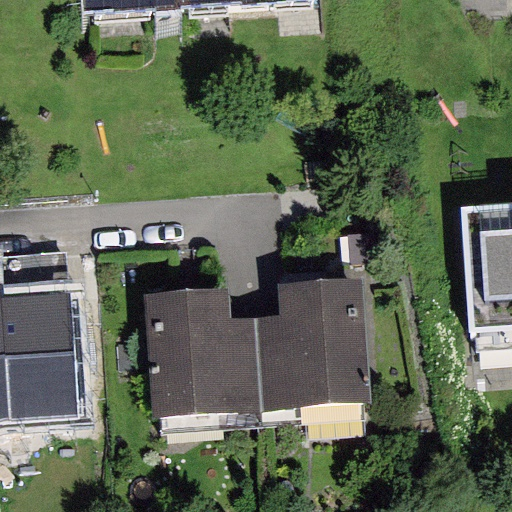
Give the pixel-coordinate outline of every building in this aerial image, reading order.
[(90,0),(91,10),(145,7),(146,17),(194,14),(193,5),(228,3),(229,14),(280,10),(279,0),(90,0)] [(511,217),(463,221),(472,347),(511,343),(511,217)] [(65,262),(0,266),(0,311),(69,306),(65,262)] [(223,307),(138,312),(146,430),(360,416),(352,294),(267,299),(269,328),(224,331),(223,307)] [(68,317),(0,323),(0,438),(79,431),(68,317)]
